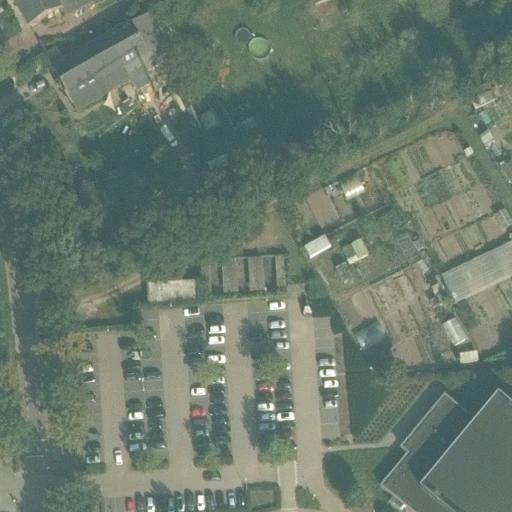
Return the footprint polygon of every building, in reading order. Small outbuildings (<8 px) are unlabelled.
[(12,0),(29,29),(30,29),(63,11),(61,8),(76,0),(90,0),(94,8),(109,0),(12,0)] [(331,0),(307,0),(311,10),(332,1),(331,0)] [(57,51),(46,57),(45,57),(76,113),(103,98),(99,92),(113,84),(117,90),(130,83),(126,77),(141,69),(144,75),(172,60),(148,17),(64,63),(57,51)] [(192,22),(184,27),(201,59),(210,54),(192,22)] [(152,169),(157,159),(146,154),(141,164),(152,169)] [(64,161),(56,164),(41,170),(46,182),(62,175),(69,172),(64,161)] [(333,187),(323,191),(327,199),(337,195),(333,187)] [(324,238),(305,250),(310,258),(329,245),(324,238)] [(455,304),(511,276),(511,241),(441,276),(455,304)] [(229,262),(230,290),(264,288),(262,261),(229,262)] [(197,303),(195,283),(147,286),(148,306),(197,303)] [(511,511),(511,409),(498,398),(476,424),(444,397),(400,450),(407,456),(380,489),(395,502),(392,505),(400,511),(403,508),(407,511),(511,511)]
